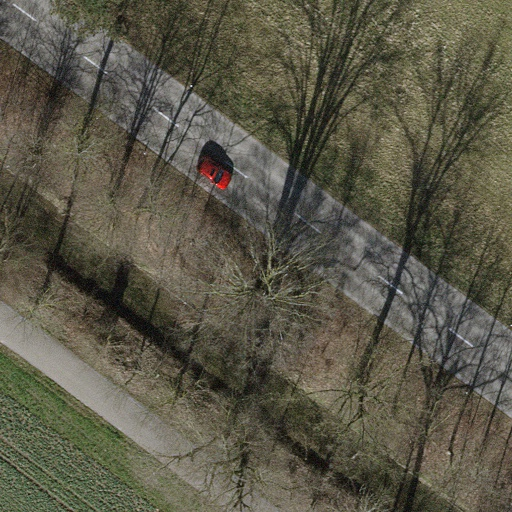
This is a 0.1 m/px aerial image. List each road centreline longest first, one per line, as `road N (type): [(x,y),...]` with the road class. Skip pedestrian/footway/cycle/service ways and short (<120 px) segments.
road 1 (tertiary): [(1,0),(511,377)]
road 2 (track): [(220,511),(0,345)]
